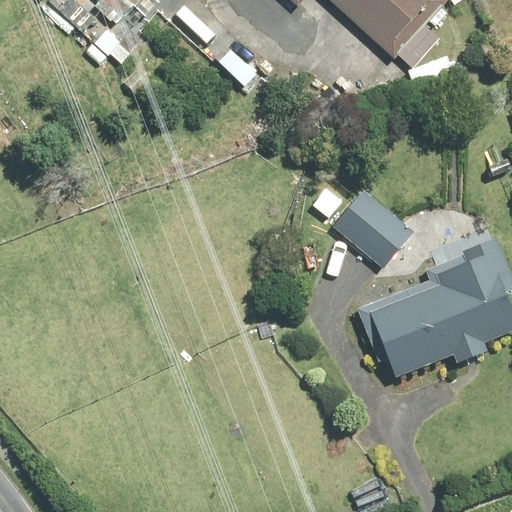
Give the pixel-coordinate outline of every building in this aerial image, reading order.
[(45,0),(44,1),(76,35),(93,19),(74,0),(45,0)] [(98,0),(100,1),(93,8),(113,27),(119,20),(132,7),(124,0),(98,0)] [(445,2),(442,0),(285,0),(295,9),(303,0),(324,0),(391,61),(445,2)] [(185,27),(196,37),(190,44),(202,57),(227,32),(214,20),(207,27),(196,16),(185,27)] [(129,54),(117,44),(119,41),(106,30),(93,47),(106,57),(107,56),(119,66),(129,54)] [(250,30),(239,41),(262,64),(274,53),(250,30)] [(229,52),(216,64),(240,91),(253,79),(229,52)] [(444,57),(406,71),(412,89),(451,75),(444,57)] [(362,191),(330,229),(379,270),(411,232),(362,191)] [(426,282),(353,311),(375,365),(381,362),(389,381),(449,357),(453,365),(484,353),(481,345),(511,332),(511,322),(501,295),(511,290),(511,286),(493,239),(458,253),(460,257),(422,272),(426,282)]
